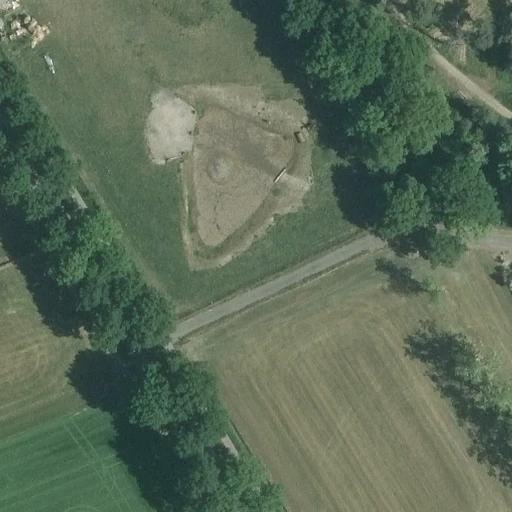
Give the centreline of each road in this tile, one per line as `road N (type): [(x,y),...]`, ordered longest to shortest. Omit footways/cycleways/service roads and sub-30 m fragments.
road 1 (tertiary): [(239,511),(0,121)]
road 2 (track): [(511,116),(409,33),(382,0)]
